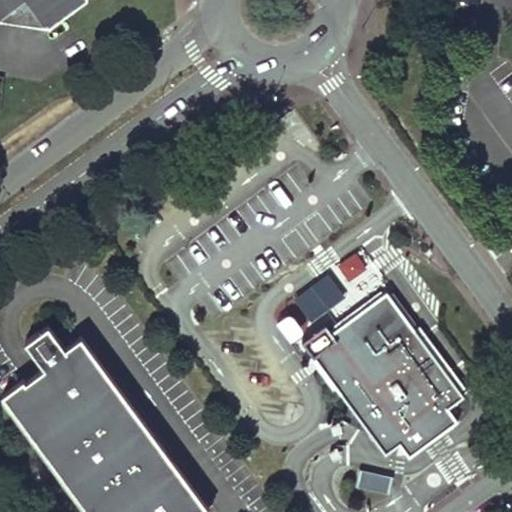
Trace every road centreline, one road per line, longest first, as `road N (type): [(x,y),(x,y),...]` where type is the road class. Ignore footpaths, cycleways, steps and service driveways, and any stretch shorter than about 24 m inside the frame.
road 1 (unknown): [(227,511),(88,328),(66,313),(44,313),(15,330),(9,353),(24,377)]
road 2 (residential): [(511,324),(313,61)]
road 3 (tertiary): [(0,231),(210,73),(245,63)]
road 4 (tertiary): [(214,17),(189,44),(0,181)]
road 5 (unknown): [(511,141),(480,96),(494,0)]
